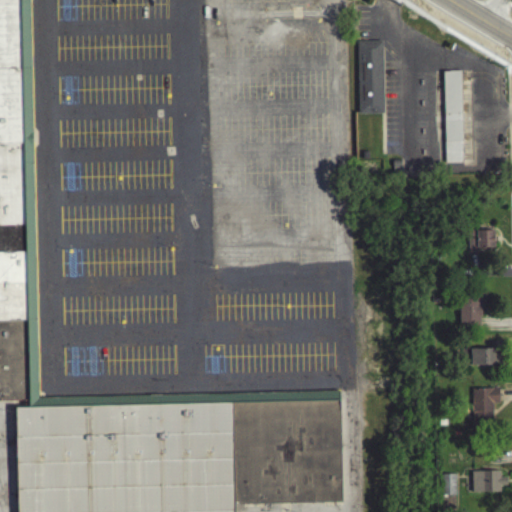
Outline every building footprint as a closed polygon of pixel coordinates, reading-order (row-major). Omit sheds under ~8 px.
[(0,0),(0,404),(26,404),(21,74),(20,0),(0,0)] [(356,39),(384,38),(384,65),(386,174),(366,175),(359,175),(359,167),(356,39)] [(440,75),(470,74),(473,168),(442,169),(440,75)] [(493,235),(468,234),(467,253),(493,254),(493,235)] [(485,295),(475,294),(475,305),(481,305),(480,312),(485,312),(485,295)] [(458,330),(479,331),(480,306),(459,305),(458,330)] [(469,370),(495,369),(495,352),(469,353),(469,370)] [(470,393),(471,424),(492,424),(491,407),(497,407),(497,392),(470,393)] [(229,406),(339,403),(341,504),(231,507),(229,406)] [(15,511),(13,411),(229,406),(231,507),(231,511),(15,511)] [(471,497),(505,496),(504,481),(499,482),(498,475),(470,476),(471,497)] [(454,500),(455,479),(441,478),(440,499),(454,500)]
